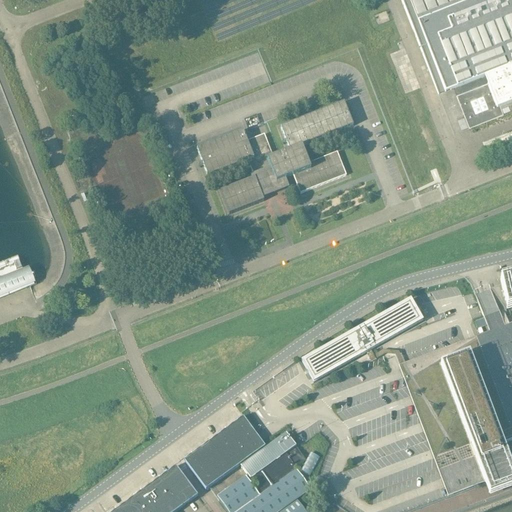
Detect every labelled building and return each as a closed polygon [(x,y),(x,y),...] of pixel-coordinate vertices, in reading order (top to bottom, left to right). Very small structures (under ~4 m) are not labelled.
[(511,0),(400,0),(437,95),(453,135),(469,129),(488,121),(504,115),(500,107),(511,102),(511,0)] [(308,164),(301,147),(353,127),(344,104),(281,129),(289,152),(273,158),(264,135),(247,142),(243,132),(196,150),(207,178),(247,162),(254,179),(220,192),(229,216),(264,202),(261,197),(267,194),(267,195),(268,195),(268,196),(269,196),(270,196),(271,196),(272,196),(272,195),(273,194),(273,193),(273,192),(284,187),(282,182),(293,177),(300,195),(346,176),(337,153),(308,164)] [(487,151),(511,142),(511,132),(483,141),(487,151)] [(0,298),(28,287),(35,304),(36,304),(19,260),(0,266),(0,298)] [(511,277),(500,280),(501,286),(506,310),(507,310),(511,308),(511,324),(508,326),(505,327),(504,327),(490,290),(486,291),(479,294),(475,295),(474,295),(489,333),(475,338),(398,367),(447,497),(473,488),(477,486),(484,484),(511,473),(511,277)] [(410,301),(301,362),(306,371),(311,380),(313,383),(422,322),(420,318),(415,310),(410,301)] [(205,491),(256,454),(265,448),(243,418),(184,461),(205,491)] [(311,454),(302,471),(311,476),(320,458),(311,454)] [(176,511),(181,509),(197,497),(176,467),(114,511),(176,511)]
